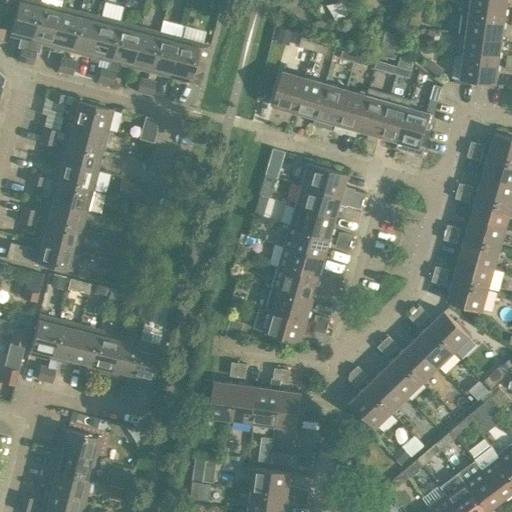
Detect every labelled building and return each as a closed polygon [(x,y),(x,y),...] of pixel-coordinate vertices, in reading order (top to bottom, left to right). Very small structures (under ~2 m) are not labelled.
[(17,47),(21,48),(18,60),(24,61),(40,1),(37,0),(18,0),(9,35),(19,37),(17,47)] [(471,0),(470,12),(470,13),(505,18),(507,0),(471,0)] [(33,63),(35,51),(38,52),(40,43),(50,45),(60,6),(40,1),(24,61),(33,63)] [(50,45),(70,51),(80,11),(60,6),(50,45)] [(99,16),(80,11),(70,51),(89,56),(99,16)] [(463,11),(460,34),(502,39),(505,18),(470,13),(470,12),(463,11)] [(89,56),(109,61),(119,21),(99,16),(89,56)] [(112,84),(115,71),(116,72),(120,64),(129,66),(140,26),(119,21),(109,61),(107,68),(104,82),(112,84)] [(129,66),(149,71),(159,31),(140,26),(129,66)] [(395,59),(402,35),(377,28),(370,52),(395,59)] [(179,37),(159,31),(149,71),(169,76),(179,37)] [(499,61),(502,39),(460,34),(457,55),(499,61)] [(179,37),(169,76),(200,84),(210,45),(179,37)] [(312,50),(315,43),(301,39),(299,46),(312,50)] [(315,43),(312,50),(326,54),(328,46),(315,43)] [(354,62),(356,54),(342,50),(340,58),(354,62)] [(356,54),(354,62),(367,66),(370,58),(356,54)] [(411,70),(407,69),(409,60),(401,54),(398,66),(396,74),(409,78),(411,70)] [(499,61),(457,55),(453,78),(496,84),(499,61)] [(57,70),(64,72),(68,58),(61,56),(57,70)] [(76,60),(68,58),(64,72),(72,74),(76,60)] [(398,66),(384,62),(382,70),(396,74),(398,66)] [(97,80),(104,82),(107,68),(101,67),(97,80)] [(273,105),(295,111),(305,77),(283,71),(273,105)] [(136,90),(144,92),(147,79),(140,77),(136,90)] [(326,83),(305,77),(295,111),(315,117),(316,117),(326,83)] [(155,81),(147,79),(144,92),(151,94),(155,81)] [(346,89),(326,83),(316,117),(315,117),(313,124),(326,128),(328,121),(336,123),(346,89)] [(438,101),(442,87),(434,85),(430,98),(438,101)] [(368,95),(358,130),(369,133),(368,135),(371,141),(376,142),(378,135),(390,94),(368,88),(366,95),(368,95)] [(366,95),(346,89),(336,123),(334,130),(356,136),(358,129),(358,130),(368,95),(366,95)] [(64,103),(66,95),(52,91),(51,99),(64,103)] [(378,135),(398,141),(399,141),(408,107),(409,107),(411,100),(390,94),(378,135)] [(73,98),(68,120),(107,130),(113,109),(73,98)] [(399,141),(398,141),(396,148),(422,155),(434,114),(430,113),(409,107),(408,107),(399,141)] [(68,120),(63,140),(62,141),(102,151),(107,130),(68,120)] [(43,127),(41,135),(55,139),(57,130),(43,127)] [(511,137),(495,133),(489,155),(511,161),(511,137)] [(40,142),(53,145),(55,139),(41,135),(40,142)] [(102,151),(62,141),(57,160),(97,171),(102,151)] [(470,146),(469,149),(483,153),(484,148),(482,144),(471,141),(470,146)] [(481,157),(483,153),(469,149),(468,152),(467,156),(477,159),(481,157)] [(511,183),(511,161),(489,155),(483,175),(511,183)] [(57,160),(52,180),(92,190),(97,171),(57,160)] [(307,162),(302,183),(364,201),(364,199),(365,194),(355,191),(351,193),(348,187),(345,187),(349,174),(314,164),(307,162)] [(266,172),(260,194),(269,197),(276,175),(266,172)] [(45,177),(31,174),(29,182),(43,185),(45,177)] [(511,206),(511,205),(511,183),(483,175),(477,196),(511,206)] [(116,196),(136,201),(141,183),(121,178),(116,196)] [(87,211),(92,190),(52,180),(47,200),(87,211)] [(340,204),(348,202),(350,206),(361,209),(362,204),(363,204),(364,201),(302,183),(295,204),(336,216),(340,204)] [(458,187),(457,190),(471,194),(472,190),(470,186),(459,183),(458,188),(458,187)] [(470,199),(471,194),(457,190),(456,193),(457,193),(455,198),(466,201),(470,199)] [(506,227),(511,206),(477,196),(471,217),(506,227)] [(47,200),(42,220),(81,230),(87,211),(47,200)] [(331,237),(336,216),(295,204),(290,225),(331,237)] [(23,206),(21,215),(34,218),(36,210),(23,206)] [(32,225),(34,218),(21,215),(19,221),(32,225)] [(500,248),(506,227),(471,217),(466,238),(500,248)] [(76,250),(81,230),(42,220),(37,240),(76,250)] [(446,229),(445,232),(459,236),(460,231),(458,227),(448,224),(446,229)] [(290,249),(324,259),(331,237),(290,225),(283,247),(290,249)] [(339,234),(337,239),(352,243),(352,240),(353,235),(343,232),(339,234)] [(458,240),(459,236),(445,232),(444,235),(445,235),(443,239),(454,242),(458,240)] [(494,268),(500,248),(466,238),(460,258),(494,268)] [(351,246),(352,243),(337,239),(336,243),(338,247),(349,250),(351,246)] [(5,257),(23,262),(31,264),(32,260),(71,270),(76,250),(37,240),(35,248),(9,242),(5,257)] [(324,270),(321,270),(324,259),(290,249),(283,247),(278,266),(340,284),(341,282),(340,282),(342,277),(331,274),(327,276),(324,270)] [(242,266),(244,258),(237,256),(235,264),(242,266)] [(488,289),(494,268),(460,258),(454,279),(488,289)] [(317,286),(326,289),(337,292),(339,287),(340,284),(278,266),(272,287),(313,299),(317,286)] [(434,271),(433,273),(447,277),(448,273),(446,269),(436,266),(434,271)] [(446,282),(447,277),(433,273),(432,276),(433,276),(431,281),(442,284),(446,282)] [(87,293),(90,282),(70,277),(67,288),(87,293)] [(482,311),(488,289),(454,279),(447,301),(482,311)] [(272,287),(265,309),(307,321),(313,299),(272,287)] [(35,300),(38,292),(24,289),(22,297),(35,300)] [(152,297),(149,308),(163,312),(166,300),(152,297)] [(416,309),(414,311),(424,321),(427,318),(427,313),(420,306),(416,309)] [(307,321),(265,309),(260,330),(267,332),(266,332),(301,342),(307,321)] [(445,310),(429,326),(454,352),(470,336),(445,310)] [(421,324),(424,321),(414,311),(412,313),(409,316),(416,324),(421,324)] [(49,358),(59,319),(39,313),(28,353),(49,358)] [(315,318),(313,323),(328,327),(329,323),(328,323),(330,319),(319,315),(315,318)] [(49,358),(47,366),(44,380),(52,382),(55,369),(56,369),(58,361),(69,363),(79,324),(59,319),(49,358)] [(327,329),(328,327),(313,323),(312,326),(315,330),(325,334),(327,329)] [(69,363),(89,368),(99,329),(79,324),(69,363)] [(438,367),(454,352),(429,326),(413,341),(438,367)] [(12,335),(26,338),(28,330),(14,327),(12,335)] [(89,368),(109,374),(119,334),(99,329),(89,368)] [(139,339),(119,334),(109,374),(129,379),(139,339)] [(26,338),(12,335),(10,342),(24,345),(26,338)] [(385,339),(383,341),(393,351),(396,348),(396,343),(389,336),(385,339)] [(139,339),(129,379),(127,387),(123,400),(131,402),(134,389),(136,390),(136,388),(136,387),(137,381),(150,384),(160,345),(139,339)] [(389,354),(393,351),(383,341),(381,343),(377,346),(385,354),(389,354)] [(423,382),(438,367),(413,341),(398,356),(423,382)] [(4,366),(2,374),(15,378),(21,357),(7,354),(4,366)] [(407,397),(423,382),(398,356),(382,371),(407,397)] [(233,376),(237,377),(239,363),(237,362),(237,363),(232,362),(230,373),(233,376)] [(242,363),(239,363),(237,377),(242,378),(246,375),(247,364),(242,363)] [(37,378),(44,380),(47,366),(40,364),(37,378)] [(354,369),(352,371),(362,381),(365,378),(365,373),(358,366),(354,369)] [(276,382),(280,383),(282,368),(279,368),(274,368),(273,379),(276,382)] [(285,369),(282,368),(280,383),(285,383),(288,381),(290,370),(285,369)] [(358,384),(362,381),(352,371),(350,373),(349,379),(354,384),(358,384)] [(392,412),(407,397),(382,371),(367,386),(392,412)] [(15,378),(2,374),(0,381),(14,385),(15,378)] [(87,376),(84,390),(92,392),(95,379),(87,376)] [(209,416),(232,419),(237,384),(214,381),(209,416)] [(258,387),(237,384),(232,419),(253,422),(258,387)] [(116,399),(123,400),(127,387),(119,385),(116,399)] [(376,428),(392,412),(367,386),(350,402),(376,428)] [(279,390),(258,387),(253,422),(275,425),(279,390)] [(494,393),(504,403),(509,398),(500,388),(494,393)] [(302,393),(279,390),(275,425),(297,428),(302,393)] [(498,409),(504,403),(494,393),(488,399),(482,404),(492,415),(498,409)] [(475,421),(474,422),(477,426),(484,420),(475,410),(470,415),(475,421)] [(72,411),(69,420),(101,429),(104,419),(72,411)] [(458,436),(474,422),(475,421),(470,415),(452,429),(458,436)] [(62,427),(56,449),(95,459),(101,437),(62,427)] [(436,443),(441,450),(451,441),(446,435),(436,443)] [(424,464),(441,450),(436,443),(419,457),(424,464)] [(505,498),(511,492),(511,472),(499,455),(498,455),(490,444),(473,457),(481,468),(482,468),(505,498)] [(511,444),(499,455),(511,472),(511,444)] [(90,479),(95,459),(56,449),(51,469),(90,479)] [(127,484),(132,469),(116,463),(111,478),(127,484)] [(403,471),(408,478),(418,469),(413,463),(403,471)] [(252,489),(288,494),(291,472),(255,467),(252,489)] [(481,468),(464,481),(487,511),(505,498),(482,468),(481,468)] [(51,469),(46,488),(85,499),(90,479),(51,469)] [(408,478),(403,471),(392,480),(398,486),(408,478)] [(486,511),(487,511),(464,481),(458,473),(441,486),(447,494),(460,511),(486,511)] [(191,483),(188,499),(208,502),(210,486),(191,483)] [(112,505),(121,507),(126,488),(117,486),(112,505)] [(52,511),(81,511),(85,499),(46,488),(41,508),(40,509),(52,511)] [(257,511),(285,511),(288,494),(252,489),(249,511),(257,511)] [(370,499),(375,506),(385,497),(380,490),(370,499)] [(22,494),(19,503),(33,507),(33,506),(35,498),(22,494)] [(447,494),(430,507),(433,511),(460,511),(447,494)] [(308,500),(309,497),(294,495),(294,500),(296,503),(307,505),(308,500)] [(367,511),(375,506),(370,499),(359,508),(363,511),(367,511)] [(52,511),(40,509),(41,508),(33,506),(33,507),(19,503),(18,510),(26,511),(52,511)]
